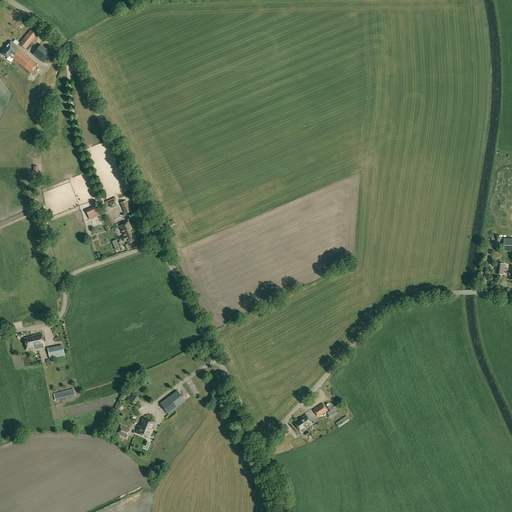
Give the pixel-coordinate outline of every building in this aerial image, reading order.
[(37,35),(30,30),(19,44),(25,49),(37,35)] [(10,57),(30,73),(37,65),(16,47),(17,46),(11,41),(1,53),(3,54),(8,59),(10,57)] [(41,44),(33,54),(43,62),(52,53),(41,44)] [(110,204),(111,208),(116,206),(114,202),(117,201),(115,198),(106,202),(107,205),(110,204)] [(125,210),(126,213),(131,211),(126,201),(121,204),(124,210),(125,210)] [(86,210),(88,216),(98,211),(95,206),(86,210)] [(88,216),(90,220),(100,215),(98,211),(88,216)] [(165,225),(167,229),(175,224),(173,220),(165,225)] [(125,240),(127,244),(137,240),(129,222),(119,226),(124,237),(123,237),(124,241),(125,240)] [(495,274),(504,275),(505,264),(496,263),(495,274)] [(24,338),(26,350),(33,349),(33,350),(44,348),(43,346),(44,346),(41,333),(31,335),(32,337),(24,338)] [(48,349),(49,358),(64,356),(62,346),(48,349)] [(54,394),(55,401),(75,396),(73,389),(54,394)] [(160,404),(168,414),(185,401),(177,391),(160,404)] [(130,401),(135,404),(139,398),(134,395),(130,401)] [(313,410),(318,417),(327,411),(323,404),(313,410)] [(329,417),(331,420),(334,419),(334,418),(335,418),(334,416),(339,413),(335,406),(330,409),(330,411),(327,413),(329,416),(329,417)] [(334,421),(339,427),(350,420),(345,413),(334,421)] [(295,423),(301,433),(306,430),(305,429),(312,424),(306,415),(295,423)] [(136,433),(149,439),(152,430),(151,430),(154,422),(143,418),(140,426),(139,426),(136,433)] [(122,437),(126,439),(130,429),(121,426),(117,435),(121,436),(123,436),(122,437)]
